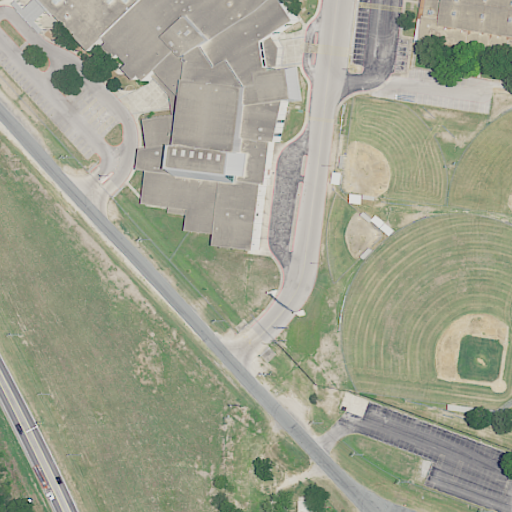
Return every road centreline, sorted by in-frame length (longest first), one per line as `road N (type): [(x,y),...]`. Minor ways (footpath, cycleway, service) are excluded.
road 1 (residential): [(0,110),(360,501),(396,511)]
road 2 (trunk): [(65,511),(0,380)]
